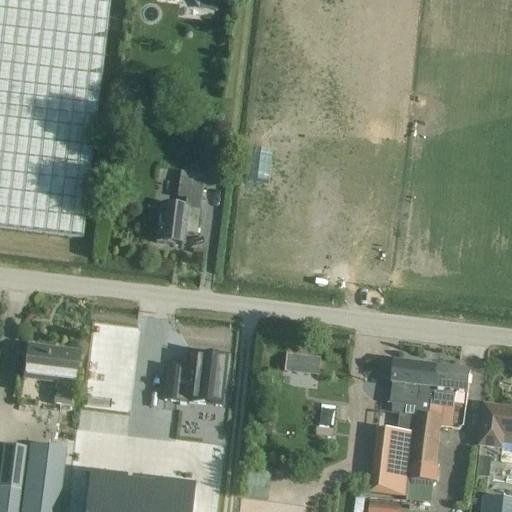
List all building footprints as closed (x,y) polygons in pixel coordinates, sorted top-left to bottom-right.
[(0,0),(0,228),(82,238),(108,17),(109,0),(0,0)] [(128,84),(121,94),(131,102),(138,92),(128,84)] [(180,172),(177,198),(185,199),(200,201),(203,175),(204,169),(190,167),(189,174),(180,172)] [(160,207),(156,244),(182,247),(184,234),(196,236),(199,212),(187,210),(184,210),(160,207)] [(70,406),(77,352),(27,346),(23,381),(56,385),(53,404),(70,406)] [(221,408),(226,360),(193,356),(189,388),(187,388),(180,387),(181,371),(168,370),(164,403),(177,405),(178,403),(197,404),(197,405),(221,408)] [(285,356),(283,373),(297,374),(299,358),(285,356)] [(421,409),(425,367),(395,364),(395,366),(384,365),(382,380),(393,381),(391,406),(421,409)] [(421,409),(412,502),(434,504),(443,408),(454,409),(456,392),(467,393),(469,371),(425,367),(421,409)] [(511,411),(485,408),(480,449),(511,453),(511,411)] [(258,428),(258,436),(270,436),(271,428),(258,428)] [(316,429),(316,436),(332,438),(332,431),(316,429)] [(375,452),(371,494),(406,498),(408,498),(414,434),(397,432),(377,430),(375,452)] [(56,511),(65,450),(30,445),(21,511),(56,511)] [(0,511),(16,511),(24,449),(4,447),(0,481),(0,511)] [(189,511),(193,490),(88,477),(83,511),(189,511)] [(511,511),(511,502),(484,499),(482,511),(511,511)]
